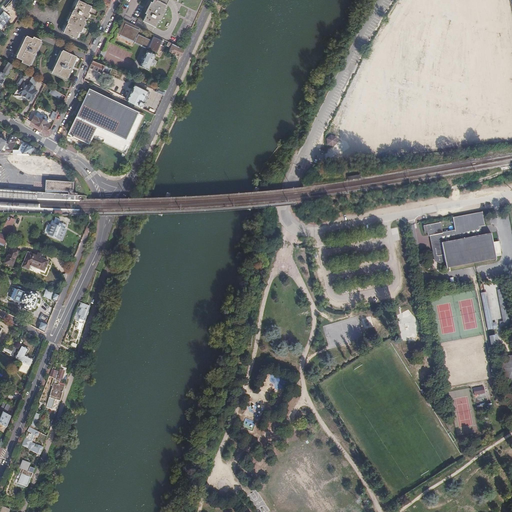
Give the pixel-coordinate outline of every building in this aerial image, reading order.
[(92,6),(79,0),(78,0),(74,9),(73,9),(67,22),(67,23),(63,32),(77,39),(78,38),(79,38),(87,23),(85,22),(86,20),(88,20),(91,14),(89,13),(92,6)] [(168,5),(157,0),(155,0),(154,3),(152,2),(147,14),(148,15),(145,22),(157,27),(160,20),(162,21),(167,9),(166,9),(168,5)] [(439,0),(414,0),(413,4),(439,11),(442,1),(439,0)] [(511,26),(507,0),(502,0),(511,57),(511,26)] [(448,4),(446,14),(495,26),(498,16),(448,4)] [(387,63),(423,71),(431,38),(432,38),(437,16),(404,9),(403,14),(405,15),(403,21),(397,20),(387,63)] [(164,40),(120,18),(114,31),(116,32),(116,33),(131,40),(130,40),(143,47),(135,63),(143,68),(146,63),(147,64),(150,58),(149,57),(152,53),(156,55),(164,40)] [(434,76),(486,88),(498,38),(501,39),(503,32),(495,30),(495,31),(459,23),(444,19),(431,72),(435,73),(434,76)] [(34,54),(41,40),(33,37),(32,39),(26,36),(16,58),(22,60),(21,62),(29,65),(34,54)] [(169,52),(180,57),(184,49),(169,42),(167,46),(171,47),(169,52)] [(77,56),(63,50),(53,72),(66,78),(77,56)] [(93,61),(89,68),(102,73),(103,72),(109,74),(112,69),(104,66),(93,61)] [(8,76),(14,66),(8,62),(2,73),(0,72),(0,85),(6,76),(8,76)] [(375,66),(372,77),(418,87),(421,77),(409,75),(408,80),(404,79),(406,73),(375,66)] [(356,75),(330,131),(336,133),(361,77),(356,75)] [(38,80),(33,77),(29,82),(35,85),(38,80)] [(425,92),(502,110),(504,99),(427,81),(425,92)] [(370,93),(414,104),(417,93),(373,82),(370,93)] [(28,86),(24,83),(22,87),(21,86),(20,89),(21,89),(18,93),(22,95),(22,96),(26,98),(27,98),(31,100),(34,95),(33,95),(34,93),(35,94),(36,91),(32,89),(34,86),(29,84),(28,86)] [(126,100),(142,108),(144,102),(142,101),(147,91),(134,85),(126,100)] [(60,97),(62,94),(52,88),(50,90),(60,97)] [(90,142),(93,136),(98,126),(126,139),(138,113),(89,90),(83,103),(77,116),(69,132),(90,142)] [(163,95),(151,90),(144,106),(156,111),(163,95)] [(500,115),(423,97),(421,108),(498,126),(500,115)] [(74,114),(77,116),(83,103),(80,102),(77,108),(74,114)] [(38,117),(47,122),(48,119),(46,118),(46,117),(46,116),(44,114),(42,115),(42,116),(37,113),(35,116),(38,118),(38,117)] [(98,126),(93,136),(127,152),(144,116),(138,113),(126,139),(98,126)] [(31,122),(46,130),(49,125),(47,123),(47,122),(38,117),(38,118),(35,116),(31,122)] [(358,128),(390,131),(390,124),(385,124),(386,118),(363,116),(362,121),(359,121),(358,128)] [(401,133),(405,132),(404,129),(408,128),(407,123),(399,125),(401,133)] [(446,136),(446,125),(416,123),(415,134),(418,134),(418,137),(425,137),(425,135),(446,136)] [(340,136),(336,134),(332,138),(332,143),(338,144),(342,141),(340,136)] [(2,153),(9,153),(13,146),(18,138),(13,135),(9,142),(9,143),(4,151),(2,153)] [(31,154),(34,148),(25,142),(20,150),(13,146),(9,153),(31,154)] [(48,160),(45,166),(58,174),(61,168),(48,160)] [(0,190),(38,193),(45,194),(73,191),(74,182),(46,179),(45,192),(31,191),(0,188),(0,190)] [(441,223),(424,226),(426,233),(428,233),(429,236),(431,235),(437,260),(445,264),(446,268),(496,259),(495,252),(499,251),(496,233),(481,235),(480,226),(486,224),(484,213),(454,219),(456,230),(443,233),(441,223)] [(55,218),(48,235),(60,240),(65,230),(64,229),(66,225),(59,222),(60,220),(55,218)] [(6,222),(5,225),(0,234),(2,235),(7,237),(13,225),(6,222)] [(10,248),(4,263),(12,266),(18,251),(10,248)] [(48,261),(27,253),(21,267),(28,270),(30,266),(44,271),(48,261)] [(506,300),(506,298),(502,298),(499,283),(498,284),(504,315),(500,315),(500,317),(506,316),(503,301),(506,300)] [(492,319),(485,286),(481,287),(489,324),(498,321),(497,318),(492,319)] [(493,317),(486,286),(485,286),(492,319),(497,318),(497,316),(493,317)] [(25,292),(17,289),(13,300),(20,304),(21,303),(25,304),(23,309),(30,312),(32,308),(33,308),(34,303),(36,299),(36,298),(38,294),(30,291),(28,295),(24,293),(25,292)] [(511,319),(506,300),(503,301),(506,316),(500,317),(501,321),(511,319)] [(80,302),(79,302),(77,307),(80,308),(80,310),(78,310),(78,313),(78,315),(80,316),(78,322),(84,324),(90,306),(80,302)] [(44,333),(48,324),(41,321),(37,329),(44,333)] [(498,328),(490,330),(492,338),(500,337),(498,328)] [(4,346),(1,351),(9,355),(12,350),(4,346)] [(12,350),(9,355),(22,361),(31,366),(33,360),(25,356),(28,349),(21,346),(19,350),(14,347),(12,350)] [(511,348),(506,350),(501,362),(510,373),(511,372),(511,348)] [(31,366),(22,361),(18,371),(27,375),(31,366)] [(49,397),(60,401),(64,387),(63,387),(59,385),(53,383),(49,397)] [(473,388),(474,395),(484,394),(484,387),(473,388)] [(0,423),(6,427),(11,416),(3,412),(0,418),(0,423)] [(29,445),(27,449),(40,455),(42,447),(30,441),(28,444),(29,445)] [(15,482),(27,487),(32,473),(21,468),(19,474),(20,475),(20,476),(17,475),(15,482)]
